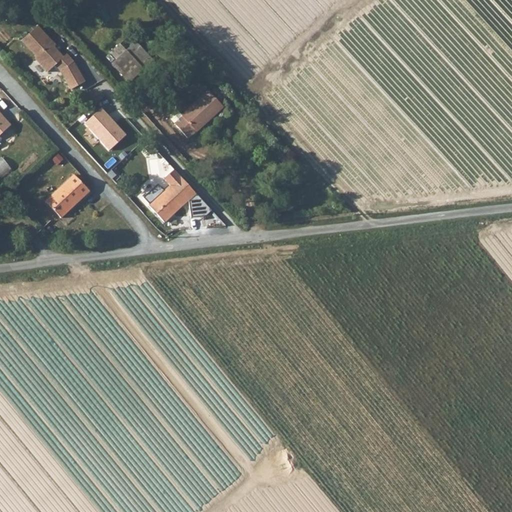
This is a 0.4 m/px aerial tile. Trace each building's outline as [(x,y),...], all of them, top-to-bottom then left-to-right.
[(48,43),(50,41),(36,26),(20,40),(34,55),(33,59),(45,72),(53,64),(59,71),(69,89),(82,82),(70,60),(64,53),(60,57),(52,47),(48,43)] [(124,52),(114,61),(110,65),(127,84),(148,66),(130,46),(124,52)] [(109,56),(114,61),(124,52),(119,47),(109,56)] [(184,118),(176,125),(188,138),(196,130),(197,132),(224,107),(209,91),(182,116),(184,118)] [(0,160),(0,173),(2,176),(10,169),(2,159),(0,160)] [(161,221),(194,193),(172,169),(150,191),(155,197),(147,205),(161,221)] [(73,174),(44,201),(59,217),(88,190),(73,174)]
